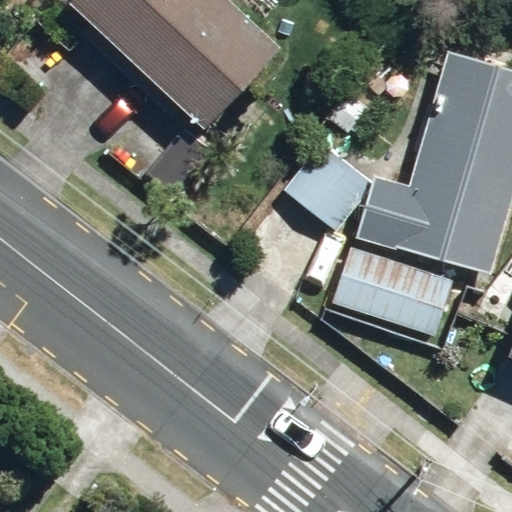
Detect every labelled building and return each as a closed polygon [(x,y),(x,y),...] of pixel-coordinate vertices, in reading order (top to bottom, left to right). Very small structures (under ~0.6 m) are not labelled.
[(81,0),(80,2),(220,133),(297,52),(242,0),(81,0)] [(368,239),(498,277),(511,228),(511,69),(458,54),(443,109),(431,106),(418,151),(429,156),(421,182),(387,173),(368,239)] [(335,117),(354,131),(371,106),(352,93),(335,117)] [(287,190),(341,230),(377,180),(323,141),(287,190)] [(335,302),(442,335),(460,279),(351,246),(335,302)]
